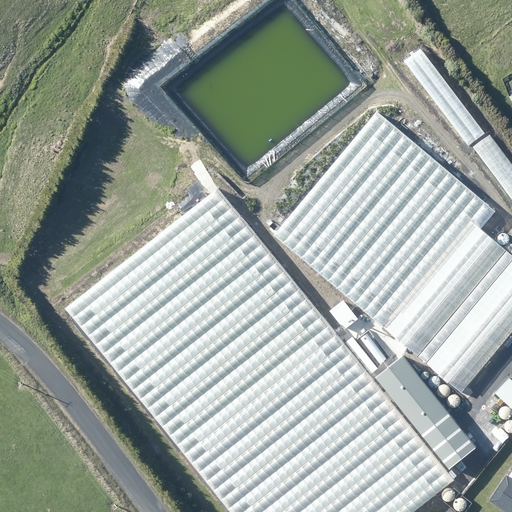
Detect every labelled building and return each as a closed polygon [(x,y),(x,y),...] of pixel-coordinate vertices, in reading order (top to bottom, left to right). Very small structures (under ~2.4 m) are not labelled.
[(373,114),(272,232),(460,392),(511,331),(511,261),(465,222),(480,205),(373,114)] [(511,165),(488,134),(471,148),(511,201),(511,165)] [(413,511),(452,481),(221,195),(67,311),(229,511),(413,511)] [(511,382),(509,380),(496,394),(511,409),(511,382)] [(511,511),(511,470),(492,501),(508,511),(511,511)]
